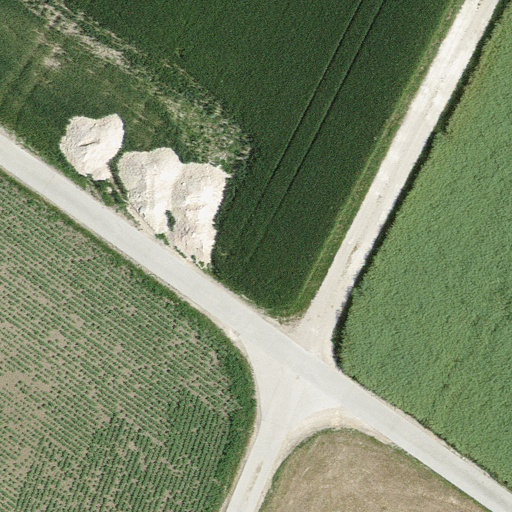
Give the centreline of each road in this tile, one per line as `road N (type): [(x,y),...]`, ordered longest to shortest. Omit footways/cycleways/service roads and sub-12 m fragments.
road 1 (track): [(484,0),(298,363),(508,511)]
road 2 (track): [(237,511),(298,363),(0,152)]
